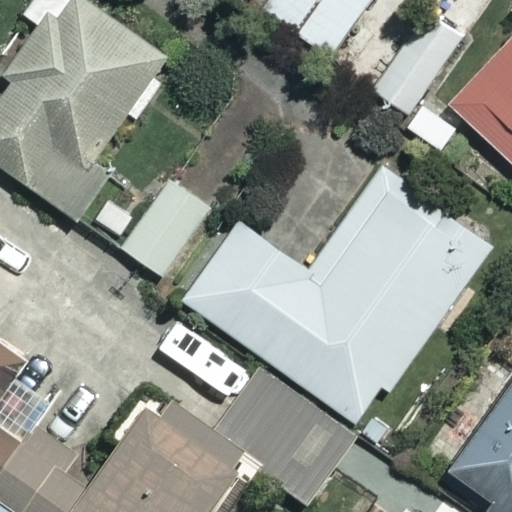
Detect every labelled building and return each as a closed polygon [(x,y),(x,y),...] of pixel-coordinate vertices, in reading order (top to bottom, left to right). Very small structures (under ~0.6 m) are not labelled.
[(92,156),(164,52),(89,0),(20,0),(13,11),(33,25),(2,70),(11,76),(0,92),(0,160),(76,214),(108,168),(92,156)] [(363,0),(264,0),(261,6),(329,52),(363,0)] [(511,25),(445,98),(511,160),(511,25)] [(489,234),(378,161),(308,268),(235,220),(183,300),(367,420),(489,234)] [(206,205),(166,178),(121,245),(161,272),(206,205)] [(354,432),(192,322),(64,511),(65,511),(203,511),(240,458),(306,502),(354,432)] [(0,375),(18,348),(0,336),(0,375)] [(511,511),(511,369),(442,463),(483,494),(475,505),(484,511),(511,511)]
